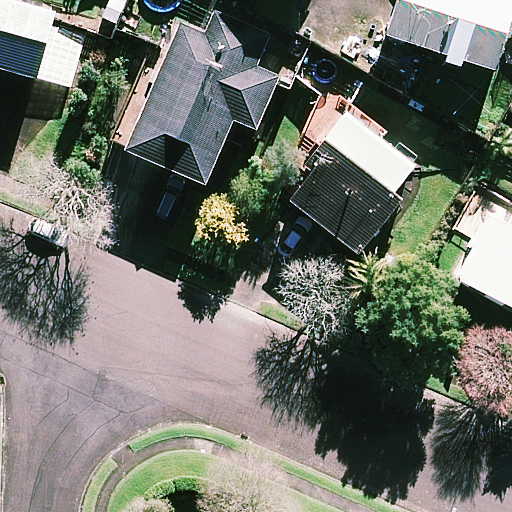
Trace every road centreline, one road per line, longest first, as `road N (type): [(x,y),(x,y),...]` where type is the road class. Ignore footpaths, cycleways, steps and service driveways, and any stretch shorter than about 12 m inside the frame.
road 1 (residential): [(511,482),(61,307)]
road 2 (residential): [(44,511),(61,307)]
